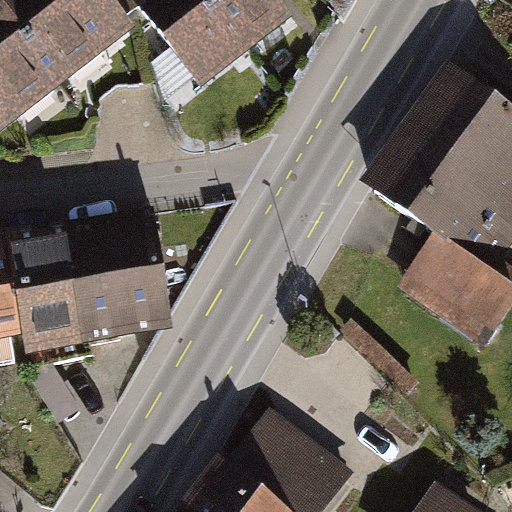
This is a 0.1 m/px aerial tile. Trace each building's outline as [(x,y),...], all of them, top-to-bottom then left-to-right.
[(0,0),(0,150),(134,45),(97,0),(0,0)] [(241,48),(202,0),(128,0),(195,84),(241,48)] [(202,0),(241,48),(283,14),(271,0),(202,0)] [(511,296),(511,289),(472,260),(511,204),(511,115),(458,77),(375,192),(438,238),(410,277),(487,331),(511,296)] [(68,244),(83,337),(171,324),(155,215),(114,221),(114,235),(68,244)] [(13,254),(23,327),(29,369),(93,357),(83,337),(68,244),(66,228),(9,236),(13,254)] [(0,366),(17,364),(11,329),(23,327),(13,254),(0,256),(0,366)] [(267,417),(193,511),(324,511),(349,480),(267,417)] [(464,511),(432,489),(415,511),(464,511)]
